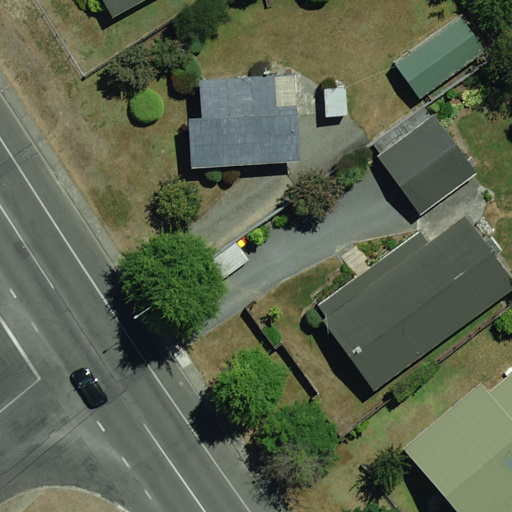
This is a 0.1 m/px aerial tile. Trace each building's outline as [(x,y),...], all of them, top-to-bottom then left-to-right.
[(71,0),(83,23),(130,0),(71,0)] [(435,7),(372,53),(391,79),(454,33),(435,7)] [(287,68),(164,74),(169,164),(292,158),(287,68)] [(411,114),(356,155),(387,196),(442,155),(411,114)] [(452,201),(293,299),(343,380),(502,282),(452,201)] [(511,511),(511,346),(370,464),(409,511),(511,511)]
